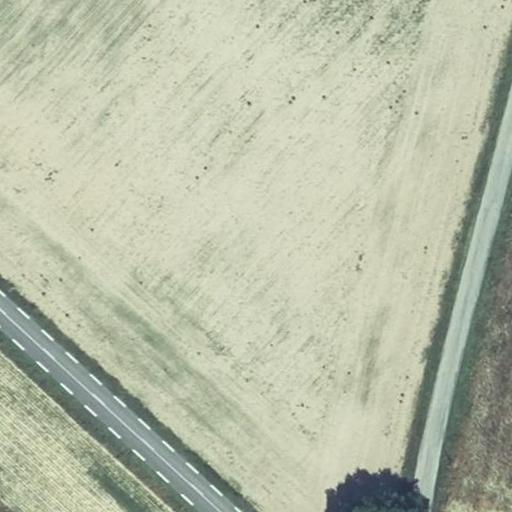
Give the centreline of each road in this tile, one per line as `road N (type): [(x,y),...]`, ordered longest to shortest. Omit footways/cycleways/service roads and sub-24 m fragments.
road 1 (unclassified): [(417,511),(511,118)]
road 2 (secondary): [(0,311),(219,511)]
